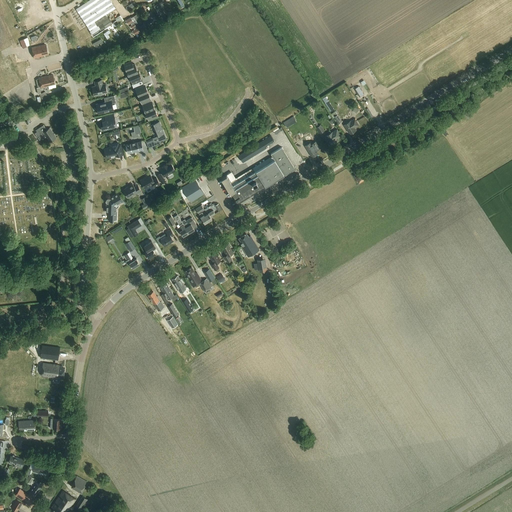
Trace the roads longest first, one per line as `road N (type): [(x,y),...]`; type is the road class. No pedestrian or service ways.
road 1 (tertiary): [(98,317),(140,278),(511,50)]
road 2 (unclassified): [(89,177),(52,4)]
road 3 (unclassified): [(78,304),(89,177)]
road 4 (tertiary): [(71,435),(82,357),(98,317)]
